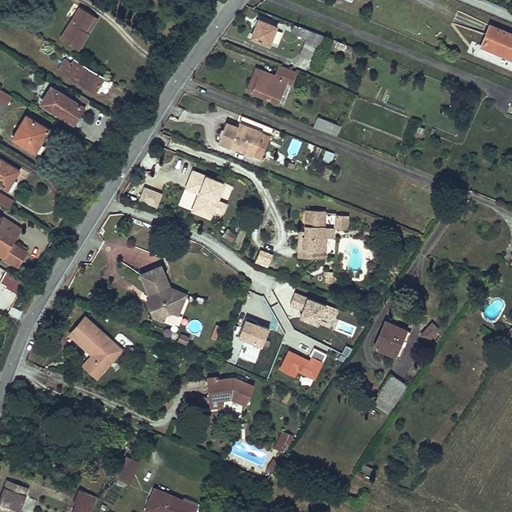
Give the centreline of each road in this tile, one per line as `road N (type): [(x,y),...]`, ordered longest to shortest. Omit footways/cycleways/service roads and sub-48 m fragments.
road 1 (residential): [(0,401),(46,290),(174,79),(235,0)]
road 2 (unknown): [(27,358),(175,428)]
